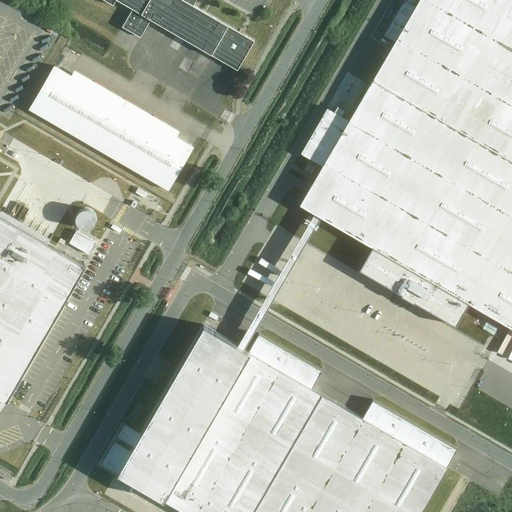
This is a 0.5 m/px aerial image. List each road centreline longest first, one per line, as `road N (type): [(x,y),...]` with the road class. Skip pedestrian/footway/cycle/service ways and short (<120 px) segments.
road 1 (residential): [(194,281),(511,464)]
road 2 (residential): [(171,265),(324,0)]
road 3 (residential): [(0,489),(20,498),(45,485),(171,265)]
road 4 (residential): [(194,281),(77,481),(79,502)]
